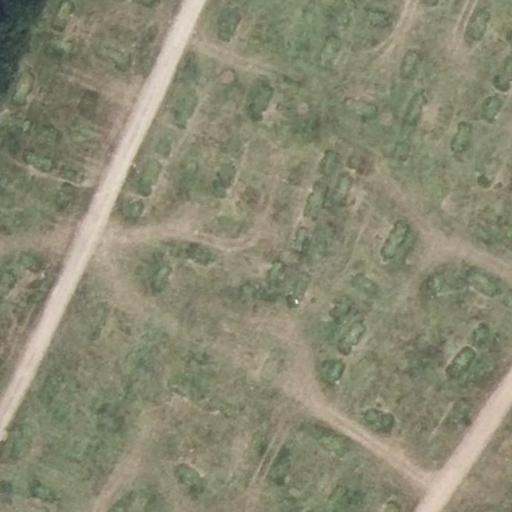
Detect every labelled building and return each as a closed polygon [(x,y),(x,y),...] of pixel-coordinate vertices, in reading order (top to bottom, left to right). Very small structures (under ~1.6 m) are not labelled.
[(324,84),(370,88),(375,37),(329,33),(324,84)] [(213,44),(204,67),(231,77),(240,54),(213,44)] [(43,49),(40,64),(62,69),(65,55),(43,49)] [(511,86),(511,54),(500,50),(490,78),(511,86)] [(453,77),(442,104),(469,115),(480,88),(453,77)] [(187,117),(180,141),(207,149),(215,126),(187,117)] [(0,183),(0,184),(0,214),(22,220),(29,191),(0,183)] [(172,234),(180,204),(150,196),(142,226),(172,234)] [(235,296),(264,306),(274,277),(245,267),(235,296)] [(466,317),(492,332),(507,305),(481,291),(466,317)] [(122,350),(133,320),(104,309),(93,339),(122,350)] [(394,339),(376,367),(402,383),(420,354),(394,339)] [(511,511),(511,501),(502,495),(492,511),(511,511)]
